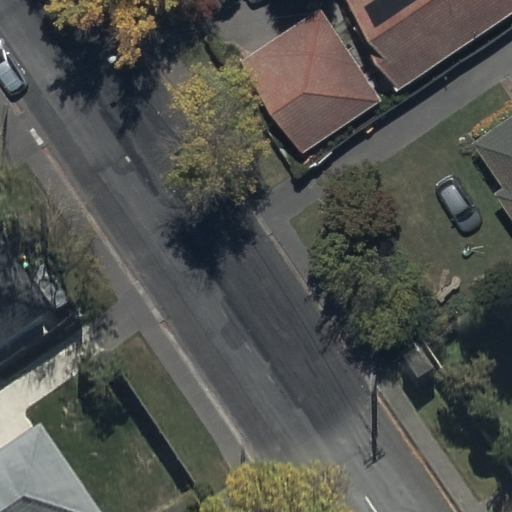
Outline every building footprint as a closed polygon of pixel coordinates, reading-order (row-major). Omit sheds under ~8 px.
[(386,89),(321,0),(313,0),(243,51),(310,144),(386,89)] [(403,76),(511,0),(365,0),(369,5),(359,12),(403,76)] [(511,109),(477,135),(505,174),(494,182),(511,207),(511,109)] [(0,353),(50,319),(0,247),(0,353)] [(0,511),(95,511),(42,435),(0,464),(0,511)]
